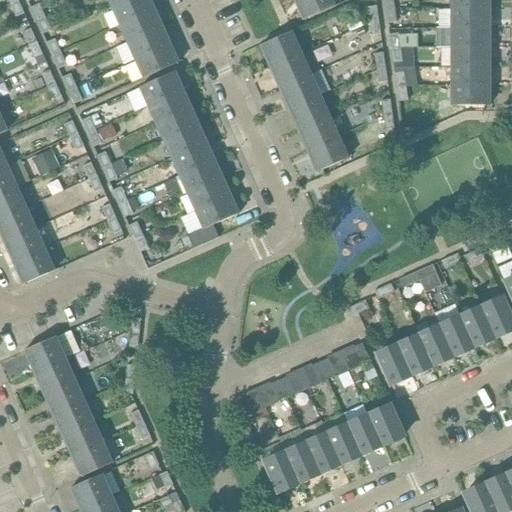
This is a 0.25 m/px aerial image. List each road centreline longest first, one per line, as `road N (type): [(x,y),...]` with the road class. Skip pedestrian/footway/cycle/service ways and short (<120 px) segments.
road 1 (residential): [(215,313),(238,258),(286,229),(194,0)]
road 2 (residential): [(0,311),(88,280),(215,313)]
road 3 (residential): [(234,511),(215,473),(209,433),(215,313)]
road 4 (residential): [(434,469),(407,409),(511,366)]
